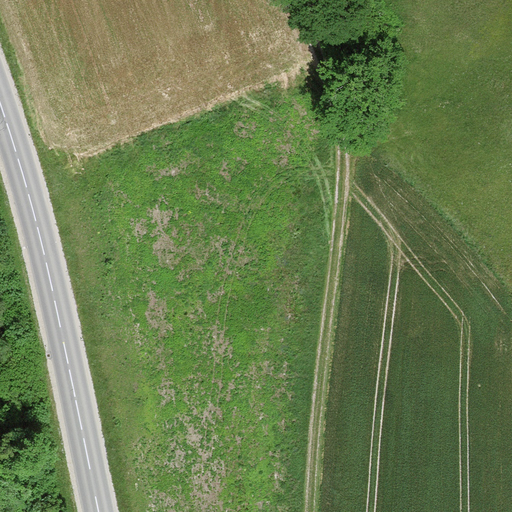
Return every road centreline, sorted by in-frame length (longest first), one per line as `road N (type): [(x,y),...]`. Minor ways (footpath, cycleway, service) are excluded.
road 1 (track): [(309,511),(344,137),(332,71),(300,0)]
road 2 (secondary): [(97,511),(48,271),(0,102)]
